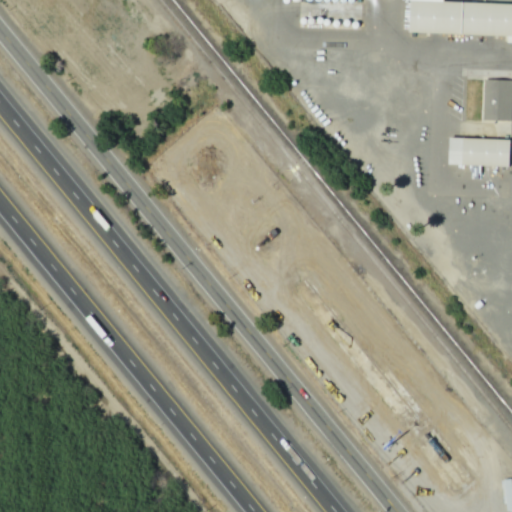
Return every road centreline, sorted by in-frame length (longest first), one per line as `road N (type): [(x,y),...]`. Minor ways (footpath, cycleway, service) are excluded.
road 1 (tertiary): [(390,511),(0,37)]
road 2 (motorway): [(337,511),(0,103)]
road 3 (motorway): [(0,199),(258,511)]
